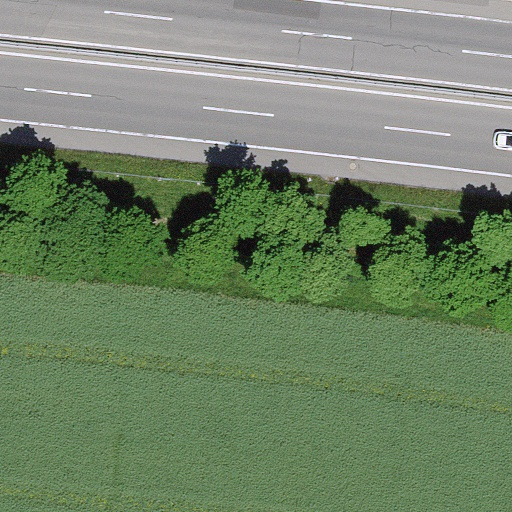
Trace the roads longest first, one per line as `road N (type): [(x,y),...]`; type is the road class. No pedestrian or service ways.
road 1 (motorway): [(0,88),(511,147)]
road 2 (motorway): [(511,62),(0,5)]
